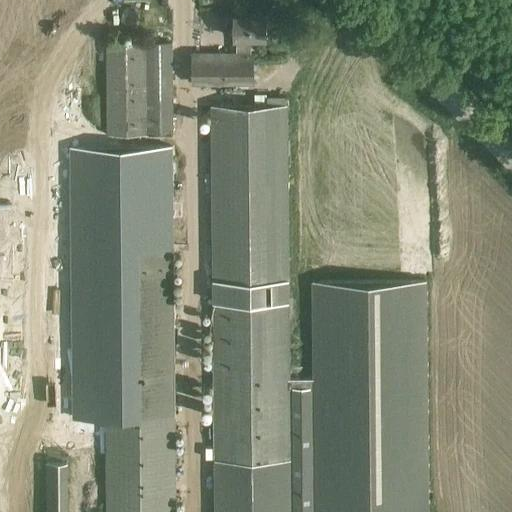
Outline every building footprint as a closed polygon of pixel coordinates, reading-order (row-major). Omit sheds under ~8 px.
[(215,31),(214,12),(199,12),(200,31),(215,31)] [(237,53),(193,53),(194,84),(253,84),(253,53),(252,53),(252,38),(266,38),(266,15),(236,15),(236,38),(237,38),(237,53)] [(84,224),(149,223),(149,166),(179,166),(179,132),(174,132),(174,87),(148,87),(148,58),(171,58),(171,44),(148,44),(148,42),(107,42),(108,179),(84,179),(84,224)] [(314,511),(313,378),(290,378),(287,104),(212,105),(215,511),(314,511)] [(175,511),(173,246),(105,247),(107,511),(175,511)] [(428,511),(427,280),(313,281),(313,378),(314,511),(428,511)] [(68,511),(69,481),(69,461),(46,461),(46,481),(46,511),(68,511)]
